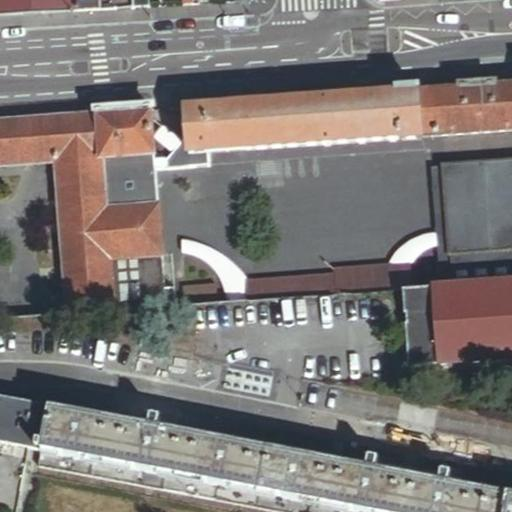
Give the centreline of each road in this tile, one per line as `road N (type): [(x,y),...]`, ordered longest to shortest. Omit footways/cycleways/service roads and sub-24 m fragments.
road 1 (residential): [(0,373),(86,380),(511,456)]
road 2 (tertiary): [(324,46),(0,67)]
road 3 (tertiary): [(511,33),(324,46)]
